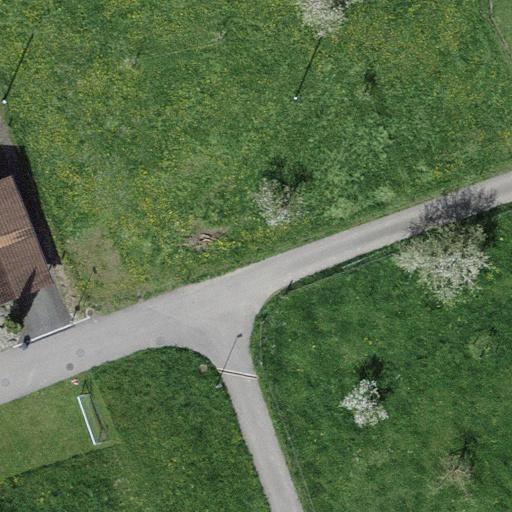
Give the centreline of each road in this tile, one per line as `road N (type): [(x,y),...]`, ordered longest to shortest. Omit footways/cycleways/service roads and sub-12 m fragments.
road 1 (residential): [(511,193),(0,383)]
road 2 (track): [(285,511),(212,304)]
